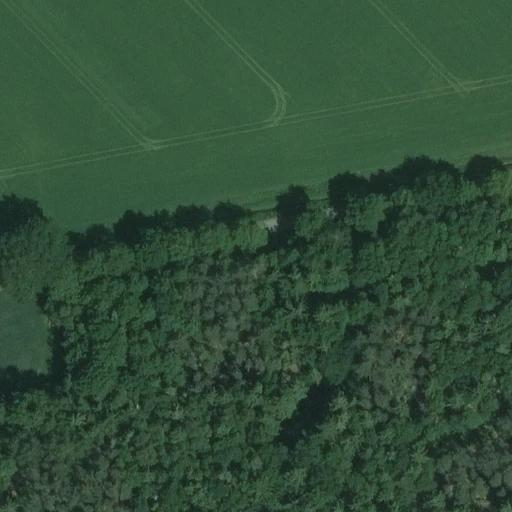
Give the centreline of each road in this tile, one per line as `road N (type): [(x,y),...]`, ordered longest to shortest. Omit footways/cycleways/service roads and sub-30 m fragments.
road 1 (track): [(0,281),(349,211)]
road 2 (track): [(349,211),(511,181)]
